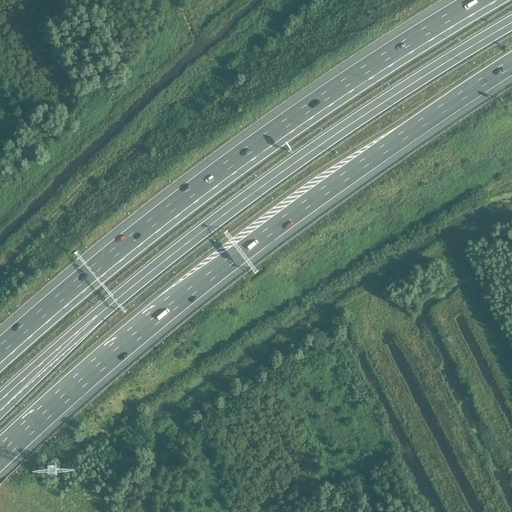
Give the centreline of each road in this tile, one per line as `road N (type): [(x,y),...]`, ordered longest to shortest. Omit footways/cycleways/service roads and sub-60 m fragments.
road 1 (motorway): [(0,452),(188,289),(511,62)]
road 2 (motorway): [(13,391),(240,201),(511,22)]
road 3 (motorway): [(483,0),(227,169),(0,354)]
